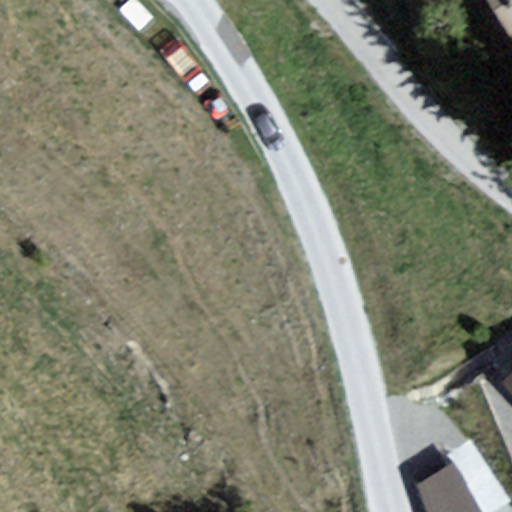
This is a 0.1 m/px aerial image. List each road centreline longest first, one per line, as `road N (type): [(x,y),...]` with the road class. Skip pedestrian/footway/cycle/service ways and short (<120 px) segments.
road 1 (unclassified): [(381,511),(332,272),(277,141),(186,0)]
road 2 (unclassified): [(331,0),(410,95),(511,191)]
